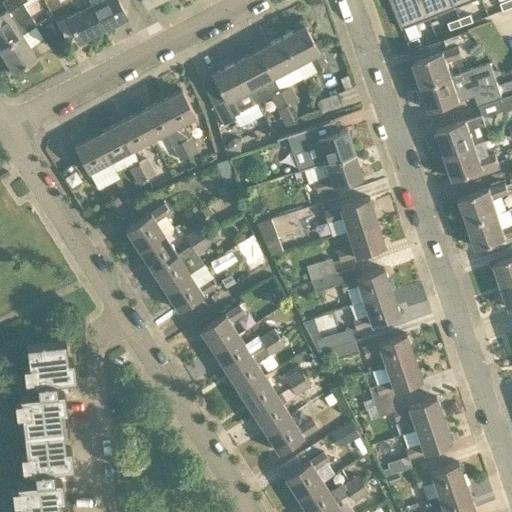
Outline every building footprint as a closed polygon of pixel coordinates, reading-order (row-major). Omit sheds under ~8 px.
[(0,15),(0,47),(22,33),(35,25),(21,4),(26,0),(8,0),(13,8),(8,12),(7,11),(0,15)] [(42,0),(44,3),(45,2),(54,20),(65,15),(66,17),(79,42),(102,30),(85,0),(62,0),(59,2),(57,0),(42,0)] [(85,0),(102,30),(126,17),(117,0),(85,0)] [(389,0),(402,29),(428,18),(420,0),(389,0)] [(420,0),(428,18),(454,8),(451,0),(420,0)] [(451,0),(454,8),(474,0),(451,0)] [(499,0),(498,1),(501,8),(511,3),(511,2),(511,0),(499,0)] [(461,24),(472,20),(469,12),(458,17),(461,24)] [(446,21),(449,29),(461,24),(458,17),(446,21)] [(54,35),(46,24),(38,29),(45,41),(54,35)] [(304,25),(281,37),(296,66),(302,79),(317,72),(319,71),(328,90),(336,86),(327,67),(304,25)] [(22,33),(0,47),(0,51),(12,71),(49,47),(43,39),(31,47),(22,33)] [(405,38),(407,45),(419,41),(416,33),(405,38)] [(281,37),(258,49),(273,78),(296,66),(281,37)] [(413,62),(422,86),(451,77),(452,76),(447,60),(456,58),(462,56),(459,47),(449,50),(413,62)] [(258,49),(234,62),(249,90),(273,78),(258,49)] [(249,90),(234,62),(211,74),(224,100),(213,106),(223,126),(235,119),(234,117),(242,112),(235,98),(249,90)] [(478,106),(478,105),(501,98),(502,97),(498,85),(490,63),(452,76),(451,77),(422,86),(430,111),(475,96),(478,106)] [(351,87),(347,76),(339,78),(343,90),(351,87)] [(498,85),(502,97),(511,93),(511,90),(509,82),(498,85)] [(279,90),(287,106),(297,100),(289,85),(279,90)] [(181,90),(160,101),(189,156),(197,152),(181,123),(195,115),(181,90)] [(287,106),(279,90),(269,96),(277,111),(287,106)] [(319,113),(342,105),(338,93),(316,101),(319,113)] [(511,93),(502,97),(501,98),(504,110),(505,111),(511,108),(511,93)] [(483,117),(504,110),(501,98),(478,105),(481,115),(436,130),(444,153),(484,140),(490,138),(485,124),(483,117)] [(160,101),(138,112),(152,138),(163,132),(179,162),(189,156),(160,101)] [(117,123),(138,163),(146,159),(139,145),(152,138),(138,112),(117,123)] [(297,172),(323,163),(354,153),(346,128),(337,131),(333,119),(285,136),(297,172)] [(136,184),(137,183),(129,168),(138,163),(117,123),(95,135),(109,161),(118,156),(125,171),(128,169),(136,184)] [(112,167),(109,161),(95,135),(74,146),(88,172),(92,178),(112,167)] [(225,151),(240,152),(241,141),(239,138),(233,138),(226,143),(225,151)] [(484,140),(444,153),(453,179),(499,164),(495,154),(489,156),(484,140)] [(354,153),(323,163),(328,179),(314,184),(317,193),(362,178),(354,153)] [(245,171),(241,158),(231,161),(235,174),(245,171)] [(146,159),(138,163),(146,179),(154,175),(147,159),(146,159)] [(233,184),(235,183),(227,160),(215,164),(223,187),(233,184)] [(146,179),(138,163),(129,168),(137,183),(146,179)] [(460,198),(468,223),(506,210),(501,196),(509,193),(505,183),(460,198)] [(124,194),(117,198),(126,212),(135,206),(127,193),(124,194)] [(126,212),(117,197),(108,203),(118,217),(126,212)] [(341,217),(345,231),(346,232),(377,222),(369,197),(323,212),(326,222),(341,217)] [(125,229),(138,249),(163,233),(154,220),(168,211),(164,204),(125,229)] [(506,210),(468,223),(476,248),(511,235),(511,224),(510,225),(506,210)] [(281,251),(270,218),(266,219),(255,223),(269,255),(281,251)] [(346,232),(345,231),(337,234),(342,252),(336,253),(339,261),(385,246),(377,222),(346,232)] [(184,236),(189,244),(203,235),(198,228),(198,227),(184,236)] [(138,249),(151,270),(176,254),(163,233),(138,249)] [(203,235),(189,244),(195,254),(209,245),(203,235)] [(253,238),(239,245),(247,263),(261,256),(253,238)] [(151,270),(165,290),(189,274),(176,254),(151,270)] [(511,256),(494,263),(502,286),(511,282),(511,256)] [(329,275),(334,273),(329,258),(305,266),(310,282),(329,275)] [(358,286),(363,301),(391,291),(383,268),(339,283),(342,291),(358,286)] [(189,274),(165,290),(178,310),(216,286),(211,278),(197,287),(189,274)] [(235,283),(230,275),(220,281),(225,289),(235,283)] [(329,275),(310,282),(314,293),(332,287),(329,275)] [(511,309),(511,282),(502,286),(510,310),(511,309)] [(284,300),(275,286),(265,292),(274,306),(284,300)] [(391,291),(363,301),(368,316),(353,321),(356,330),(399,315),(391,291)] [(200,330),(213,350),(238,334),(230,321),(243,313),(238,305),(200,330)] [(263,346),(278,337),(273,328),(258,338),(263,346)] [(314,341),(319,354),(330,350),(354,341),(349,328),(325,337),(316,340),(314,341)] [(213,350),(226,371),(252,354),(251,354),(238,334),(213,350)] [(380,352),(385,367),(414,357),(406,334),(362,348),(365,358),(380,352)] [(226,371),(239,391),(265,375),(257,363),(283,346),(278,337),(263,346),(251,354),(252,354),(226,371)] [(19,396),(23,434),(63,430),(60,411),(66,410),(64,390),(56,391),(55,382),(75,380),(73,360),(67,360),(65,341),(26,346),(30,385),(36,384),(37,393),(19,396)] [(354,341),(330,350),(334,361),(358,352),(354,341)] [(367,388),(374,407),(396,399),(393,390),(422,380),(414,357),(385,367),(390,381),(375,387),(375,386),(367,388)] [(303,378),(298,369),(284,378),(289,387),(303,378)] [(239,391),(252,411),(278,395),(265,375),(239,391)] [(303,378),(289,387),(295,396),(309,386),(303,378)] [(328,406),(335,401),(330,393),(323,397),(328,406)] [(252,411),(265,432),(291,415),(290,414),(278,395),(252,411)] [(409,416),(414,430),(444,420),(436,397),(399,409),(396,399),(374,407),(377,417),(392,412),(395,420),(409,416)] [(291,415),(265,432),(278,452),(317,427),(312,419),(304,424),(296,411),(290,414),(291,415)] [(444,420),(414,430),(419,443),(405,448),(408,458),(452,443),(444,420)] [(351,421),(331,433),(339,447),(359,435),(351,421)] [(16,483),(19,511),(59,511),(58,499),(63,498),(61,478),(53,479),(52,470),(73,467),(71,447),(65,448),(63,430),(23,434),(28,473),(34,472),(35,481),(16,483)] [(284,477),(297,497),(322,481),(314,469),(328,460),(327,459),(323,452),(284,477)] [(432,480),(438,495),(466,486),(458,462),(415,477),(418,486),(432,480)] [(390,474),(388,466),(382,467),(384,476),(390,474)] [(399,482),(397,473),(386,476),(389,485),(399,482)] [(297,497),(306,511),(319,511),(335,502),(349,493),(362,484),(357,475),(343,485),(342,483),(329,491),(322,481),(297,497)] [(368,493),(362,484),(349,493),(354,502),(368,493)] [(466,486),(438,495),(443,510),(437,511),(464,511),(474,509),(466,486)] [(341,511),(335,502),(319,511),(341,511)]
